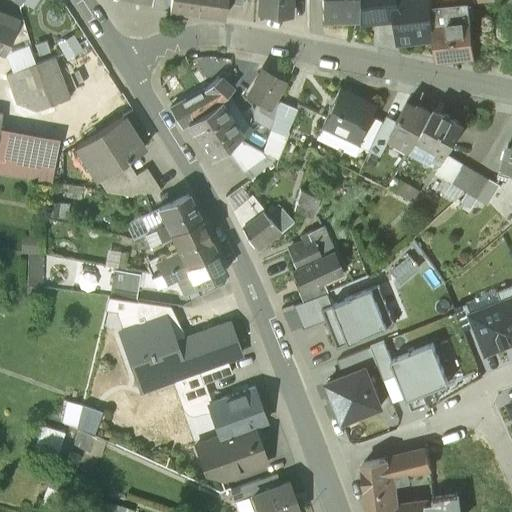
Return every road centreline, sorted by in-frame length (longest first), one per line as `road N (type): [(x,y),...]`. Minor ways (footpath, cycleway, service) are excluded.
road 1 (residential): [(124,64),(239,256),(320,469)]
road 2 (residential): [(124,64),(184,38),(215,36),(511,93)]
road 3 (residential): [(320,469),(475,409)]
